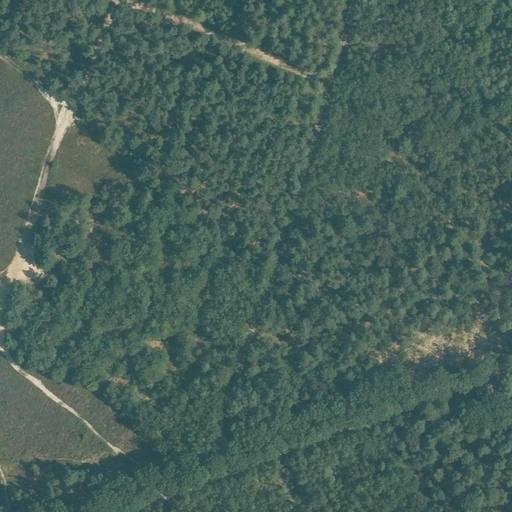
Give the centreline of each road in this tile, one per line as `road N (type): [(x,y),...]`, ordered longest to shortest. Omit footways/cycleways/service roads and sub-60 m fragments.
road 1 (track): [(350,0),(219,435),(221,464)]
road 2 (track): [(511,360),(109,511)]
road 3 (track): [(325,82),(116,0)]
